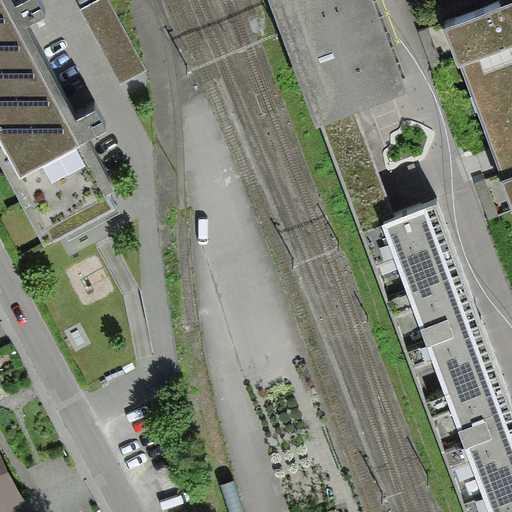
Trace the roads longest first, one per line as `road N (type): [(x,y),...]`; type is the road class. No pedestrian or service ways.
road 1 (residential): [(511,316),(387,0)]
road 2 (tertiary): [(124,511),(0,276)]
road 3 (unknown): [(268,511),(220,341)]
